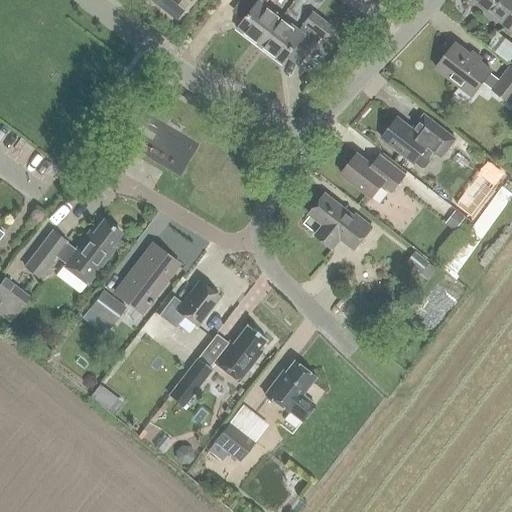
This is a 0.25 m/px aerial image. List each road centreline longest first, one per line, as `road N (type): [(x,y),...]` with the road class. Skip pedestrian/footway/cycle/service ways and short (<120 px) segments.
road 1 (residential): [(89,0),(212,89),(298,126)]
road 2 (residential): [(298,126),(345,90),(431,0)]
road 3 (residential): [(257,237),(225,244),(116,182)]
road 4 (residential): [(346,346),(267,269),(257,237)]
